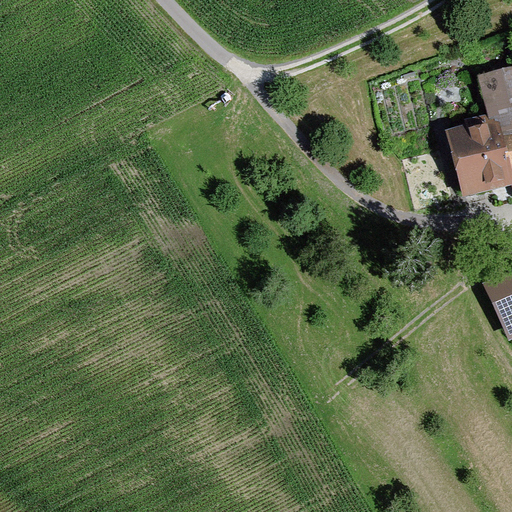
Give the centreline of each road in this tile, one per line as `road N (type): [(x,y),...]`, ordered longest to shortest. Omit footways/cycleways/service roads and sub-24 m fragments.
road 1 (track): [(237,70),(316,162),(370,208),(421,227),(511,233)]
road 2 (track): [(168,0),(237,70),(261,79),(296,75),(446,0)]
